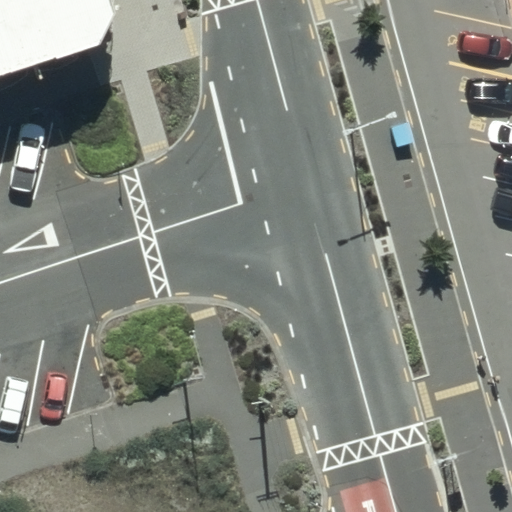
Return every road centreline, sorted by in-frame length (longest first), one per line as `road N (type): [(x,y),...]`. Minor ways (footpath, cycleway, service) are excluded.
road 1 (tertiary): [(308,182),(396,511)]
road 2 (tertiary): [(308,182),(0,284)]
road 3 (tertiary): [(308,182),(258,0)]
